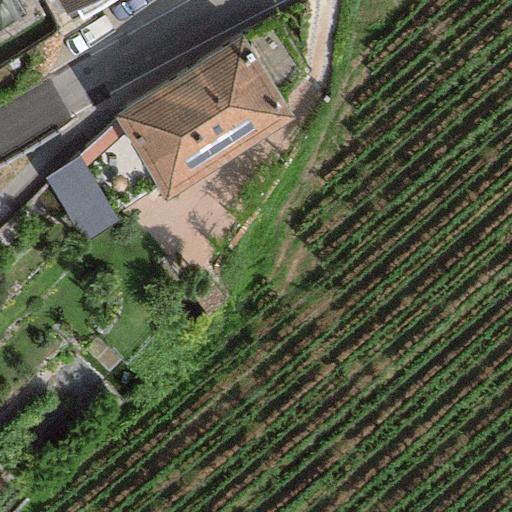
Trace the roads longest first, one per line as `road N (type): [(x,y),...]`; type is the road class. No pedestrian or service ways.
road 1 (unknown): [(330,0),(320,58),(236,231),(183,306),(77,414)]
road 2 (tertiary): [(258,0),(68,108)]
